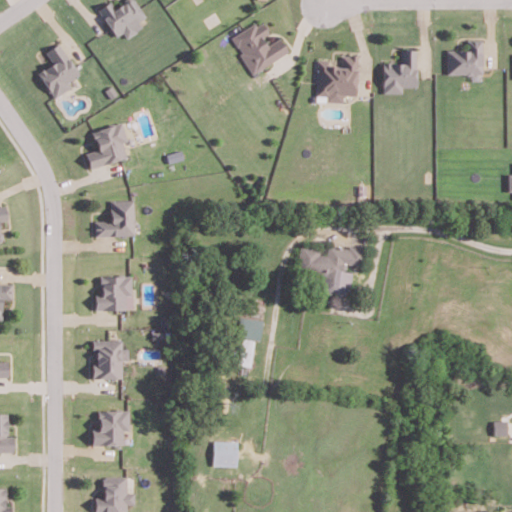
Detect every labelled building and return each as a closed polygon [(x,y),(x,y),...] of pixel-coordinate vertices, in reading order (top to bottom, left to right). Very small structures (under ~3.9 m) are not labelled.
[(134,0),(125,0),(114,8),(109,0),(97,8),(115,36),(121,31),(125,37),(142,26),(137,20),(144,15),(134,0)] [(287,52),(279,36),(265,44),(261,36),(268,32),(260,19),(230,36),(250,73),(287,52)] [(481,39),(466,39),(466,48),(445,49),(445,74),(481,73),(481,39)] [(70,86),(66,81),(78,73),(57,42),(44,50),(51,61),(36,71),(53,97),(70,86)] [(415,48),(400,48),(400,61),(381,62),(381,92),(402,92),(402,86),(416,86),(415,48)] [(355,94),(356,54),(337,53),(337,61),(315,60),(314,100),(342,101),(342,94),(355,94)] [(125,156),(121,142),(126,140),(120,121),(91,130),(96,148),(84,151),(89,167),(125,156)] [(109,199),(109,219),(93,220),(93,235),(133,234),(133,199),(109,199)] [(296,271),(323,273),(321,292),(349,294),(351,271),(344,270),(345,263),(360,265),(361,248),(327,245),(326,254),(318,253),(319,247),(298,245),(296,271)] [(94,308),(131,309),(131,274),(100,274),(99,293),(94,293),(94,308)] [(259,339),(261,318),(238,316),(236,336),(259,339)] [(254,339),(240,337),(236,363),(249,365),(254,339)] [(121,339),(93,338),(93,362),(91,362),(91,377),(121,377),(121,359),(127,359),(127,348),(121,348),(121,339)] [(96,409),(103,409),(104,409),(114,409),(115,409),(121,409),(128,409),(128,429),(122,429),(122,443),(90,443),(90,441),(90,427),(98,427),(98,425),(98,415),(96,415),(96,409)] [(0,412),(5,412),(5,433),(4,433),(4,434),(11,434),(11,450),(0,450),(0,412)] [(493,434),(507,434),(506,419),(493,420),(493,434)] [(212,439),(236,440),(235,465),(211,464),(212,439)] [(101,476),(104,476),(104,475),(125,474),(125,491),(133,490),(133,502),(125,502),(126,510),(93,511),(93,496),(102,496),(102,484),(101,484),(101,476)] [(0,511),(0,486),(4,486),(4,498),(2,498),(2,505),(9,505),(9,511),(0,511)]
